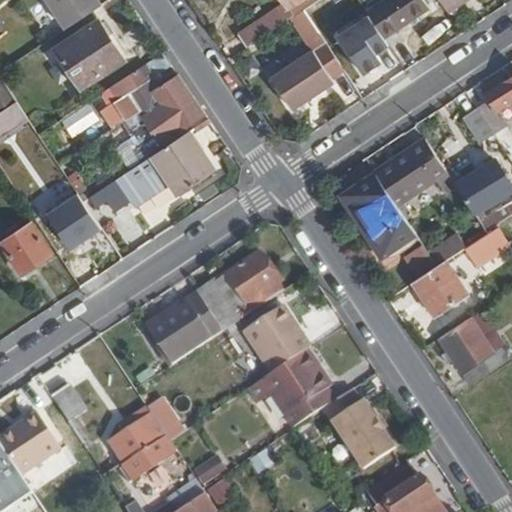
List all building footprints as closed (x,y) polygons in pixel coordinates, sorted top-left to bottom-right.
[(100,5),(96,0),(44,0),(64,29),(100,5)] [(317,13),(337,0),(316,0),(301,10),(313,29),(322,23),(317,13)] [(425,8),(419,0),(381,0),(364,12),(367,16),(380,37),(425,8)] [(466,0),(437,0),(443,8),(455,0),(465,0),(466,0)] [(313,29),(301,10),(280,24),(292,43),(313,29)] [(380,37),(367,16),(336,36),(362,75),(380,63),(375,55),(387,47),(380,37)] [(267,33),(260,21),(236,37),(243,48),(267,33)] [(116,62),(101,39),(105,37),(97,23),(54,49),(78,87),(116,62)] [(327,77),(340,69),(323,44),(269,80),(290,112),(332,84),(327,77)] [(169,65),(161,53),(145,64),(153,76),(169,65)] [(149,90),(136,69),(108,88),(115,100),(111,104),(122,122),(138,111),(136,108),(154,98),(152,92),(176,75),(175,73),(149,90)] [(511,75),(509,78),(506,73),(501,77),(498,74),(482,85),(490,99),(477,108),(492,130),(505,120),(497,110),(511,101),(511,102),(511,75)] [(158,143),(202,114),(176,75),(152,92),(154,98),(136,108),(138,111),(122,122),(136,142),(151,133),(158,143)] [(0,82),(0,107),(11,100),(0,82)] [(0,136),(26,119),(14,102),(0,111),(0,136)] [(72,139),(99,120),(86,102),(60,122),(72,139)] [(492,130),(477,108),(464,116),(481,142),(494,132),(492,130)] [(175,197),(212,172),(198,151),(194,153),(183,136),(115,180),(133,208),(166,184),(175,197)] [(447,172),(424,138),(375,171),(406,216),(455,183),(447,172)] [(511,185),(511,182),(497,160),(461,184),(477,209),(511,185)] [(461,179),(453,168),(447,172),(455,183),(461,179)] [(406,216),(375,171),(343,193),(381,252),(414,229),(406,216)] [(507,217),(511,214),(511,199),(500,207),(507,217)] [(70,271),(120,238),(104,213),(86,225),(82,219),(50,240),(70,271)] [(49,256),(27,224),(0,241),(0,246),(18,275),(49,256)] [(499,249),(486,231),(465,246),(477,264),(499,249)] [(439,241),(445,256),(461,250),(455,234),(439,241)] [(281,291),(277,284),(280,282),(260,252),(226,274),(247,303),(233,313),(213,283),(197,294),(222,330),(281,291)] [(468,291),(445,259),(412,281),(435,315),(468,291)] [(169,364),(222,330),(197,294),(195,291),(157,317),(161,323),(147,332),(169,364)] [(312,344),(305,333),(300,337),(279,308),(239,334),(267,376),(307,348),(312,344)] [(492,351),(468,317),(437,338),(467,381),(488,367),(483,359),(492,351)] [(333,399),(324,386),(314,372),(320,367),(307,348),(267,376),(258,382),(289,429),(323,406),(333,399)] [(88,409),(70,382),(50,394),(68,421),(88,409)] [(395,445),(363,397),(361,399),(352,387),(333,399),(323,406),(364,467),(395,445)] [(171,441),(148,405),(120,424),(125,431),(110,442),(134,477),(158,461),(153,452),(171,441)] [(0,445),(21,476),(60,449),(34,413),(0,437),(0,445)] [(247,460),(256,475),(274,464),(265,449),(247,460)] [(216,456),(193,470),(204,487),(226,473),(216,456)] [(407,511),(434,495),(421,474),(417,477),(409,465),(368,493),(380,511),(407,511)] [(213,503),(232,497),(227,479),(208,485),(213,503)] [(218,511),(205,492),(175,511),(218,511)]
